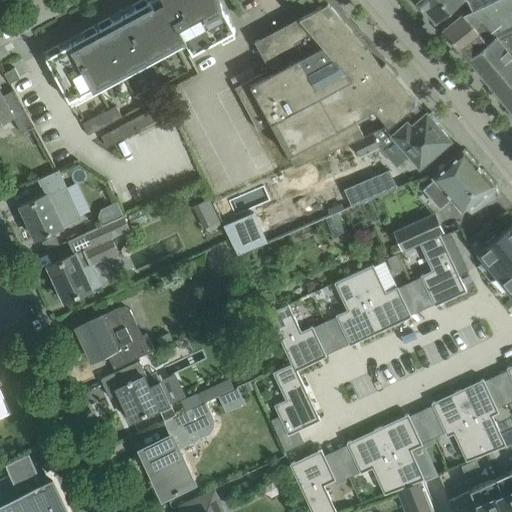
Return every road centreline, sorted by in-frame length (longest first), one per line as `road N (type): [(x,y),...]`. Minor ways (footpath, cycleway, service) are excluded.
road 1 (residential): [(511,337),(334,416),(317,380),(487,301)]
road 2 (residential): [(118,511),(24,303)]
road 3 (tertiary): [(511,163),(376,0)]
